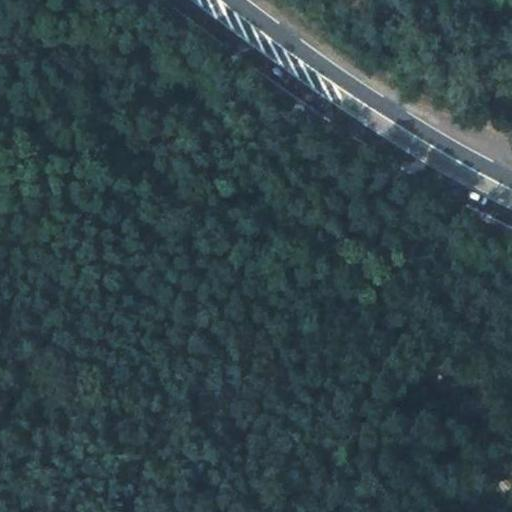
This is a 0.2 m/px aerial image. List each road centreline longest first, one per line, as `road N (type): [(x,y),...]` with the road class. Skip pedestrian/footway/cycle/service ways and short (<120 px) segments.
road 1 (primary): [(177,0),(357,138),(511,220)]
road 2 (primary): [(511,176),(373,102),(241,0)]
